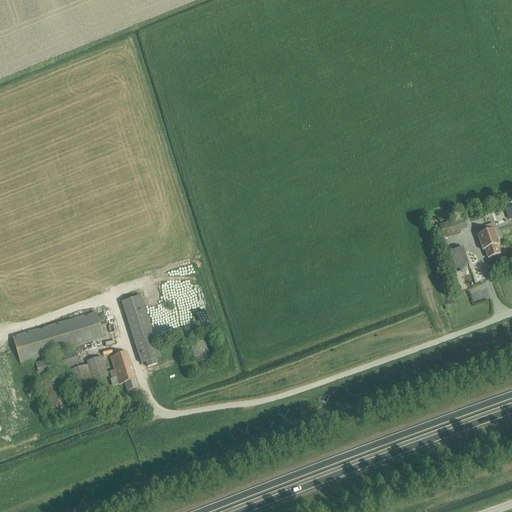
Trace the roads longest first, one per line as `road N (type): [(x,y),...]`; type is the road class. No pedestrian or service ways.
road 1 (unclassified): [(511,313),(286,394),(154,414)]
road 2 (trunk): [(511,394),(194,511)]
road 3 (trunk): [(236,511),(511,408)]
